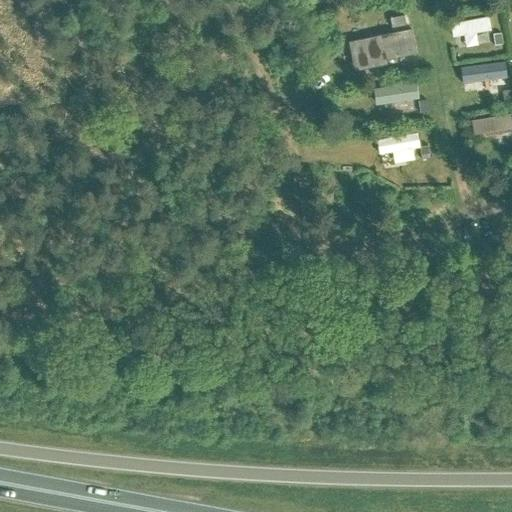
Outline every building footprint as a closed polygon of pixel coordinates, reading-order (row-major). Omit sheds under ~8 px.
[(373,32),(336,34),(337,49),(374,46),(373,32)] [(502,32),(493,33),(495,44),(503,42),(502,32)] [(463,62),(423,64),(423,78),(464,77),(463,62)] [(511,75),(503,76),(504,89),(511,88),(511,75)] [(368,77),(337,78),(338,99),(382,97),(382,88),(368,89),(368,77)] [(503,103),(511,102),(511,89),(501,91),(503,103)] [(426,97),(419,98),(420,110),(428,109),(426,97)] [(380,130),(341,133),(342,146),(381,144),(380,130)] [(428,143),(420,145),(422,157),(430,155),(428,143)]
